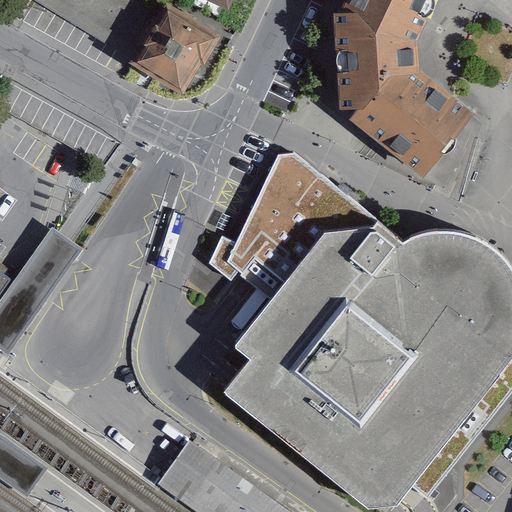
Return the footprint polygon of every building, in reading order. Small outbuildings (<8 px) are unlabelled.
[(157,0),(153,7),(141,0),(28,0),(116,51),(126,57),(184,92),(220,30),(169,0),(157,0)] [(350,121),(426,181),(477,117),(421,73),(418,43),(438,0),(346,0),(342,9),(343,16),(334,17),(339,114),(357,113),(350,121)] [(212,261),(210,264),(231,282),(239,272),(242,275),(241,277),(273,302),(234,349),(251,363),(249,365),(236,380),(228,391),(225,395),(228,397),(227,398),(369,511),(379,511),(386,510),(395,509),(397,509),(408,495),(414,488),(428,499),(511,393),(511,271),(509,268),(491,249),(468,239),(446,235),(423,238),(413,241),(404,246),(375,224),(378,221),(294,154),(279,156),(237,244),(223,237),(212,261)] [(83,250),(52,228),(0,302),(0,350),(8,356),(83,250)] [(0,297),(11,281),(0,273),(0,297)] [(289,511),(189,442),(158,485),(196,511),(289,511)]
